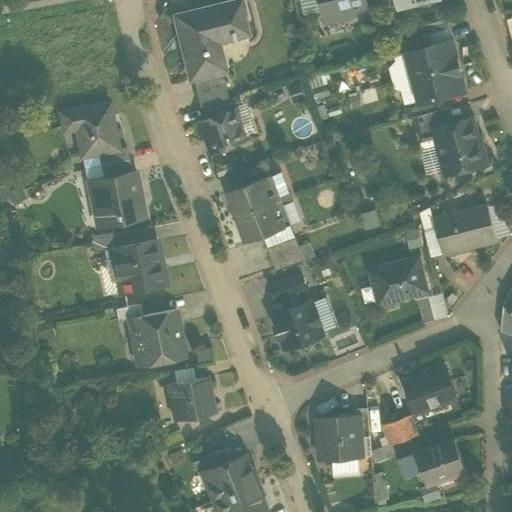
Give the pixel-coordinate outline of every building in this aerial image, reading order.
[(241,0),(233,0),(173,15),(189,79),(192,78),(221,71),(224,70),(217,42),(250,34),(241,0)] [(317,0),(300,0),(304,13),(321,8),(318,3),(317,0)] [(363,0),(317,0),(318,3),(321,8),(325,7),(327,19),(366,10),(363,0)] [(397,0),(376,0),(379,10),(399,5),(397,0)] [(446,16),(419,23),(422,34),(426,33),(449,27),(446,16)] [(422,34),(391,42),(394,55),(406,52),(405,51),(429,45),(426,33),(422,34)] [(429,45),(405,51),(406,52),(412,76),(459,64),(452,39),(429,45)] [(412,76),(406,52),(394,55),(398,68),(391,75),(395,88),(401,90),(405,104),(418,100),(412,76)] [(459,64),(412,76),(418,100),(418,101),(440,96),(465,89),(459,64)] [(221,71),(192,78),(199,107),(201,106),(223,98),(227,97),(221,71)] [(440,96),(418,101),(418,100),(405,104),(408,117),(414,115),(443,107),(440,96)] [(223,98),(201,106),(205,117),(228,109),(223,98)] [(109,102),(59,111),(59,112),(63,130),(63,131),(76,128),(81,155),(80,155),(81,156),(98,153),(118,149),(118,148),(109,103),(110,103),(109,102)] [(245,103),(232,107),(242,135),(255,130),(245,103)] [(443,107),(414,115),(421,140),(436,136),(434,127),(453,122),(449,106),(443,107)] [(205,117),(199,119),(211,152),(244,140),(242,135),(232,107),(228,109),(205,117)] [(453,122),(434,127),(436,136),(445,172),(452,171),(456,173),(464,171),(466,167),(486,162),(482,146),(480,147),(472,117),(453,122)] [(118,149),(98,153),(100,164),(129,159),(126,146),(118,148),(118,149)] [(129,159),(100,164),(103,176),(131,171),(129,159)] [(267,160),(239,171),(244,184),(267,176),(267,177),(272,175),(267,160)] [(103,176),(93,178),(96,195),(92,195),(98,226),(143,217),(138,191),(140,191),(136,170),(131,171),(103,176)] [(272,175),(267,177),(275,198),(290,192),(282,171),(272,175)] [(244,184),(226,191),(235,217),(276,201),(275,198),(267,177),(267,176),(244,184)] [(276,201),(235,217),(245,241),(262,235),(286,226),(276,201)] [(488,203),(434,216),(436,227),(443,252),(443,253),(497,239),(488,203)] [(376,209),(361,211),(364,226),(378,223),(376,209)] [(290,237),(286,226),(262,235),(266,246),(290,237)] [(436,227),(425,230),(431,255),(443,252),(436,227)] [(114,235),(90,240),(92,251),(111,248),(116,247),(114,235)] [(290,237),(266,246),(275,270),(303,260),(295,235),(290,237)] [(116,247),(111,248),(120,293),(165,284),(156,239),(116,247)] [(329,256),(314,262),(319,272),(323,274),(335,270),(329,256)] [(418,256),(370,269),(379,303),(427,290),(418,256)] [(301,274),(271,285),(276,300),(284,297),(288,308),(301,303),(297,292),(306,289),(301,274)] [(511,287),(503,305),(511,313),(511,287)] [(442,293),(429,296),(435,319),(448,316),(442,293)] [(429,296),(417,299),(423,322),(435,319),(429,296)] [(288,308),(273,314),(277,325),(275,326),(279,337),(281,336),(285,347),(323,334),(319,322),(321,321),(317,310),(315,311),(311,300),(301,303),(288,308)] [(140,303),(115,308),(117,320),(128,318),(143,315),(140,303)] [(511,313),(503,305),(500,330),(511,334),(511,313)] [(143,315),(128,318),(132,340),(139,339),(144,364),(184,356),(184,355),(181,355),(178,338),(181,337),(175,309),(143,315)] [(445,367),(404,382),(415,413),(457,397),(445,367)] [(207,376),(167,384),(174,419),(214,411),(207,376)] [(367,407),(354,408),(355,415),(357,436),(370,435),(367,407)] [(411,414),(382,425),(389,444),(392,444),(418,434),(411,414)] [(355,415),(317,418),(321,459),(333,458),(359,456),(357,436),(355,415)] [(180,430),(154,441),(158,452),(184,441),(180,430)] [(454,439),(414,453),(426,484),(447,476),(448,479),(466,472),(454,439)] [(389,444),(371,451),(375,463),(396,455),(392,444),(389,444)] [(215,453),(192,463),(197,475),(202,473),(202,472),(220,465),(215,453)] [(220,465),(202,472),(202,473),(213,500),(259,481),(256,473),(252,475),(244,455),(220,465)] [(360,471),(359,456),(333,458),(334,474),(360,471)] [(386,499),(384,474),(373,475),(375,500),(386,499)] [(259,481),(213,500),(218,511),(262,511),(267,510),(259,490),(262,489),(259,481)] [(437,485),(421,488),(422,498),(439,495),(437,485)]
